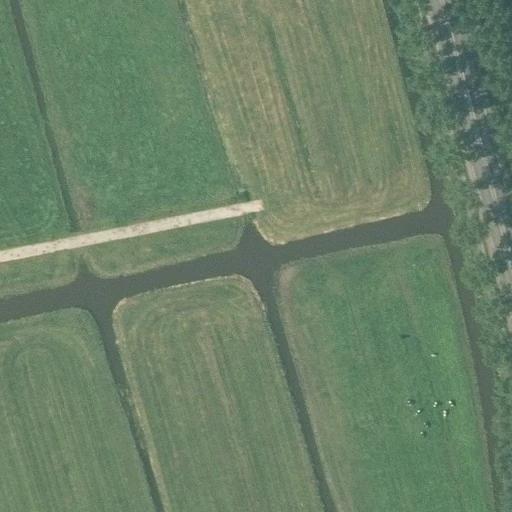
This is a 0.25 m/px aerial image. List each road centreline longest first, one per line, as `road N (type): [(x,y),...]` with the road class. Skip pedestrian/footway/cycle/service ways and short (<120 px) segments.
road 1 (primary): [(511,278),(439,0)]
road 2 (track): [(0,258),(256,207)]
